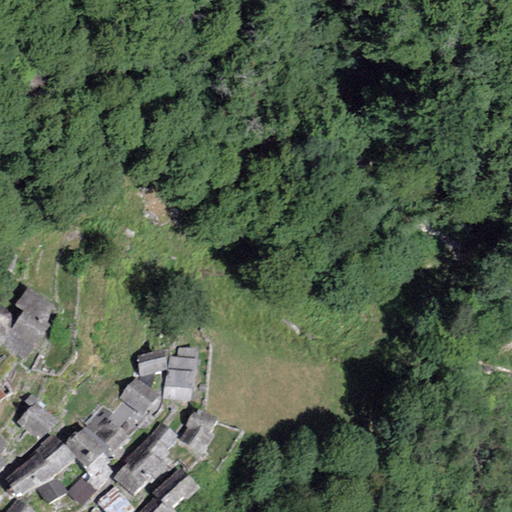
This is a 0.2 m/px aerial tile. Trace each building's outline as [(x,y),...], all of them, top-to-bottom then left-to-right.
[(56,311),(29,290),(13,309),(23,317),(3,342),(26,360),(50,330),(45,326),(56,311)] [(162,357),(138,360),(141,379),(165,376),(162,357)] [(198,364),(170,359),(163,400),(191,405),(198,364)] [(160,401),(136,380),(119,400),(143,421),(160,401)] [(70,440),(36,407),(18,425),(41,446),(29,460),(30,463),(5,484),(16,499),(37,493),(50,506),(66,496),(60,479),(74,464),(106,489),(118,474),(103,461),(124,441),(96,415),(70,440)] [(217,429),(192,418),(180,444),(204,456),(217,429)] [(173,460),(150,438),(123,466),(146,488),(173,460)] [(202,494),(180,472),(153,496),(154,500),(139,511),(173,511),(184,503),(187,505),(202,494)] [(131,511),(115,490),(99,502),(105,511),(131,511)] [(27,511),(17,503),(8,511),(27,511)]
